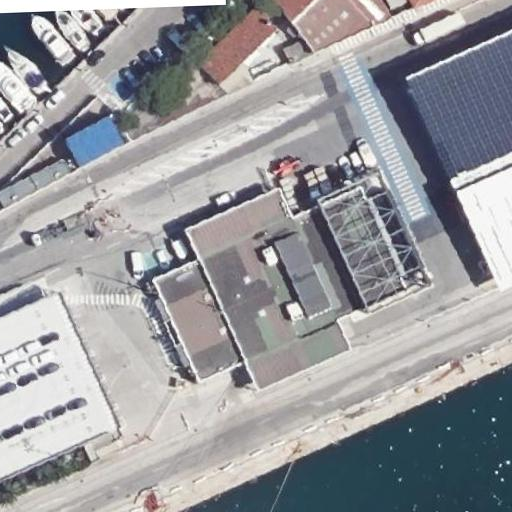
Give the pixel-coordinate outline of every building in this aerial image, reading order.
[(271,0),(287,19),(307,0),(271,0)] [(300,36),(310,49),(386,14),(369,0),(307,0),(287,19),(300,36)] [(369,0),(386,14),(387,13),(379,0),(369,0)] [(240,17),(195,59),(215,81),(231,65),(273,27),(253,5),(240,17)] [(300,36),(257,56),(264,70),(310,49),(300,36)] [(215,81),(195,59),(166,98),(178,115),(223,90),(215,81)] [(231,65),(215,81),(223,90),(245,79),(231,65)] [(286,213),(191,254),(147,273),(154,291),(164,287),(177,316),(167,320),(172,332),(182,328),(194,357),(185,361),(192,378),(237,358),(331,317),(401,287),(395,274),(391,276),(384,275),(377,262),(380,255),(386,253),(370,217),(364,218),(359,216),(354,204),(355,197),(361,195),(355,183),(286,213)] [(178,225),(191,254),(286,213),(273,184),(178,225)] [(370,217),(361,195),(355,197),(354,204),(359,216),(364,218),(370,217)] [(395,274),(386,253),(380,255),(377,262),(384,275),(391,276),(395,274)] [(0,477),(119,424),(49,271),(0,293),(0,477)] [(164,287),(154,291),(167,320),(177,316),(164,287)] [(331,317),(237,358),(250,387),(344,347),(331,317)] [(182,328),(172,332),(185,361),(194,357),(182,328)]
